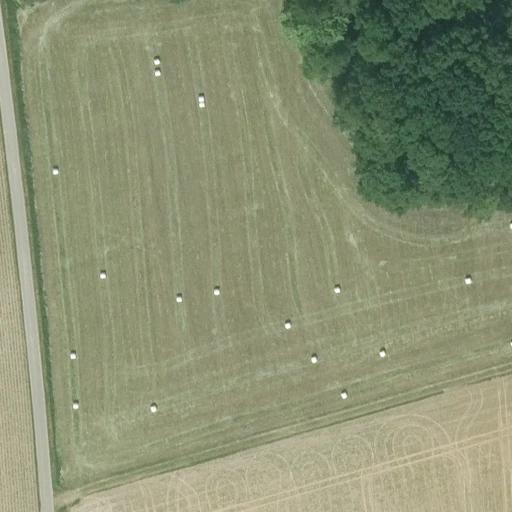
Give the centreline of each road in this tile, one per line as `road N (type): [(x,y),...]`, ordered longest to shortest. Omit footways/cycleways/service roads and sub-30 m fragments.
road 1 (unclassified): [(0,9),(52,511)]
road 2 (track): [(52,500),(511,366)]
